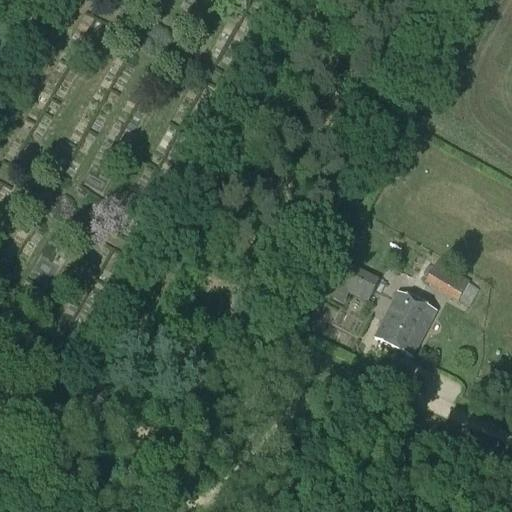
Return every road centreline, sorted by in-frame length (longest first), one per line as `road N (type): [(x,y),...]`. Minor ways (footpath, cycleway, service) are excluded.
road 1 (track): [(294,410),(285,324),(329,232),(374,180),(473,0)]
road 2 (track): [(511,439),(389,388),(350,387),(294,410),(225,493),(163,511)]
road 3 (track): [(0,425),(133,511)]
